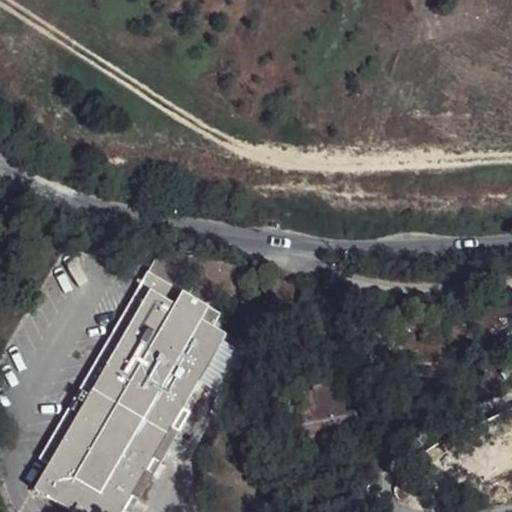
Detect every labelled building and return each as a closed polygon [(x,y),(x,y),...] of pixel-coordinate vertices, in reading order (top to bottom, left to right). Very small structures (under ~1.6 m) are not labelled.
[(149,274),(182,292),(175,305),(76,479),(100,494),(201,321),(207,308),(217,291),(158,257),(149,274)] [(182,292),(149,274),(40,460),(50,465),(150,291),(175,305),(182,292)] [(175,305),(150,291),(50,465),(35,491),(73,511),(122,511),(225,335),(214,328),(201,321),(100,494),(76,479),(175,305)] [(207,308),(201,321),(214,328),(220,316),(207,308)] [(275,403),(272,429),(300,428),(303,442),(361,429),(356,410),(345,412),(342,401),(341,401),(338,378),(310,382),(312,396),(286,400),(286,402),(275,403)]
